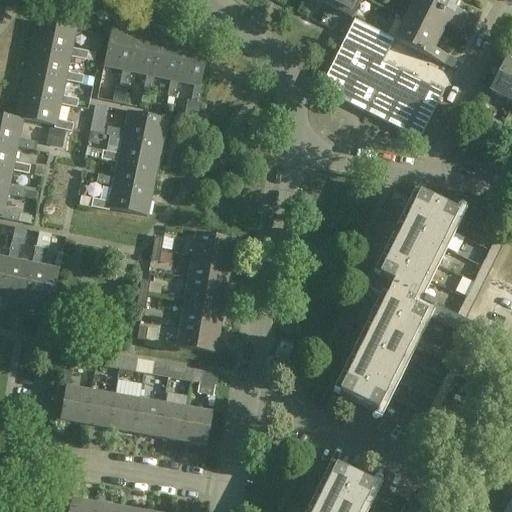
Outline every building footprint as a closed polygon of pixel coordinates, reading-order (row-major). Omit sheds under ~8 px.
[(350,19),(360,0),(331,0),(327,8),(350,19)] [(464,24),(433,9),(415,0),(413,0),(405,15),(401,13),(399,17),(404,20),(440,38),(446,25),(460,32),(464,24)] [(415,0),(433,9),(464,24),(468,16),(454,9),(458,0),(415,0)] [(397,21),(401,23),(393,40),(443,66),(448,57),(434,50),(440,38),(404,20),(399,17),(397,21)] [(353,21),(318,90),(339,100),(336,106),(360,118),(363,113),(419,140),(442,94),(382,64),(394,41),(353,21)] [(31,47),(71,55),(70,58),(86,61),(88,53),(71,50),(75,30),(36,22),(31,47)] [(128,72),(136,34),(112,28),(103,68),(123,72),(119,88),(128,89),(131,73),(128,72)] [(155,78),(152,78),(160,39),(136,34),(128,72),(131,73),(147,77),(144,93),(152,95),(155,78)] [(152,78),(155,78),(171,82),(167,98),(175,100),(179,83),(176,83),(184,44),(160,39),(152,78)] [(184,44),(176,83),(179,83),(194,87),(191,103),(188,102),(184,119),(196,121),(200,105),(199,105),(203,88),(200,87),(208,49),(184,44)] [(66,79),(65,82),(82,85),(83,77),(67,74),(70,58),(71,55),(31,47),(26,71),(66,79)] [(443,66),(453,70),(457,62),(448,57),(443,66)] [(490,92),(511,103),(511,65),(506,62),(490,92)] [(22,95),(61,103),(60,106),(77,109),(78,101),(62,98),(65,82),(66,79),(26,71),(22,95)] [(23,121),(55,128),(54,130),(72,133),(73,125),(57,121),(60,106),(61,103),(22,95),(17,119),(23,121)] [(123,138),(162,146),(167,121),(128,113),(124,132),(108,129),(106,137),(123,140),(123,138)] [(0,141),(18,146),(17,148),(33,152),(35,144),(19,140),(23,121),(17,119),(0,115),(0,141)] [(105,121),(94,119),(91,133),(102,135),(105,121)] [(157,170),(162,146),(123,138),(123,140),(119,156),(103,153),(101,161),(118,164),(118,162),(157,170)] [(18,146),(0,141),(0,167),(13,170),(12,173),(28,176),(30,168),(14,164),(17,148),(18,146)] [(152,194),(157,170),(118,162),(118,164),(114,180),(98,177),(96,185),(112,188),(113,186),(152,194)] [(9,188),(12,173),(13,170),(0,167),(0,192),(8,194),(7,197),(24,200),(25,192),(9,188)] [(113,186),(112,188),(109,204),(93,201),(91,209),(109,212),(109,210),(147,218),(152,194),(113,186)] [(8,194),(0,192),(0,217),(2,218),(1,220),(19,223),(20,216),(4,212),(7,197),(8,194)] [(413,193),(389,241),(365,288),(380,296),(332,393),(382,417),(430,320),(416,313),(463,218),(413,193)] [(235,241),(223,239),(195,234),(191,257),(231,263),(235,241)] [(152,250),(161,252),(163,239),(154,238),(152,250)] [(496,240),(495,241),(489,252),(498,257),(504,244),(497,241),(496,240)] [(11,261),(3,300),(27,305),(35,266),(32,265),(16,262),(19,246),(11,244),(8,260),(11,261)] [(35,266),(27,305),(51,310),(59,271),(40,267),(43,251),(35,249),(32,265),(35,266)] [(159,264),(161,252),(152,250),(150,263),(159,264)] [(483,264),(492,268),(498,257),(489,252),(483,264)] [(227,286),(231,263),(191,257),(187,279),(227,286)] [(0,299),(3,300),(11,261),(8,260),(0,258),(0,299)] [(482,289),(488,276),(480,272),(474,284),(482,289)] [(187,279),(183,302),(223,309),(227,286),(187,279)] [(149,283),(141,282),(138,294),(147,296),(149,283)] [(476,301),(482,289),(474,284),(468,297),(476,301)] [(136,307),(145,308),(147,296),(138,294),(136,307)] [(219,332),(223,309),(183,302),(180,325),(219,332)] [(458,317),(466,321),(472,309),(464,305),(458,317)] [(215,355),(219,332),(180,325),(176,348),(215,355)] [(147,330),(138,329),(136,341),(145,343),(147,330)] [(468,354),(475,340),(466,336),(460,350),(468,354)] [(73,351),(71,362),(87,365),(89,353),(73,351)] [(104,368),(120,371),(122,359),(106,356),(104,368)] [(464,361),(455,357),(450,369),(458,373),(464,361)] [(137,361),(122,359),(120,371),(135,373),(137,361)] [(154,365),(152,376),(168,379),(170,367),(154,365)] [(170,367),(168,379),(183,382),(185,370),(170,367)] [(452,385),(458,373),(450,369),(444,381),(452,385)] [(202,373),(200,385),(216,388),(218,376),(202,373)] [(448,393),(440,388),(433,401),(442,405),(448,393)] [(60,423),(85,427),(90,393),(66,389),(60,423)] [(85,427),(109,431),(115,398),(90,393),(85,427)] [(109,431),(133,435),(139,402),(115,398),(109,431)] [(436,417),(442,405),(433,401),(427,413),(436,417)] [(133,435),(157,440),(163,406),(139,402),(133,435)] [(157,440),(181,444),(187,410),(163,406),(157,440)] [(206,448),(212,415),(187,410),(181,444),(206,448)] [(432,425),(423,420),(417,434),(426,438),(432,425)] [(368,511),(380,490),(330,465),(306,511),(368,511)] [(69,511),(94,511),(96,505),(71,501),(69,511)]
